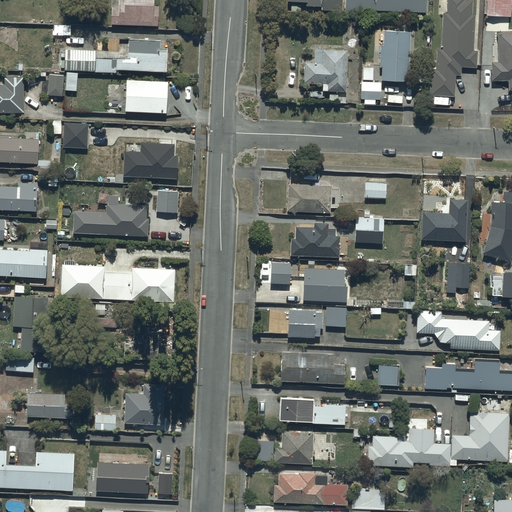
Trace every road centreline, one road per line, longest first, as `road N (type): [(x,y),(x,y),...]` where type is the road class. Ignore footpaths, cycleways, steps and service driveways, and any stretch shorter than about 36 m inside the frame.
road 1 (residential): [(206,511),(223,132)]
road 2 (residential): [(223,132),(511,144)]
road 3 (residential): [(223,132),(229,0)]
